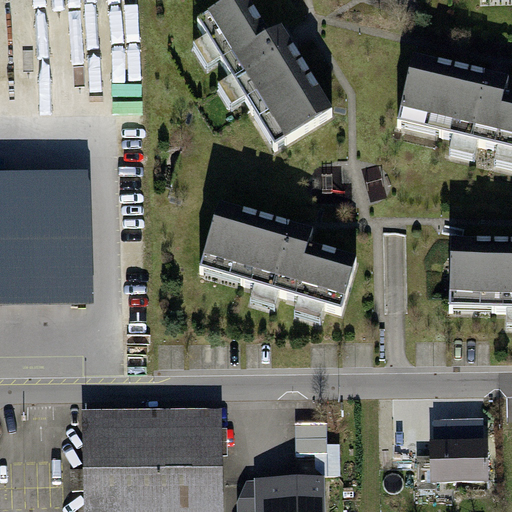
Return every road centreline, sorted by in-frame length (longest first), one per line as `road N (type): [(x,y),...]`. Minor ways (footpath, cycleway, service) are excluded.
road 1 (residential): [(0,392),(511,382)]
road 2 (unknown): [(110,390),(109,170),(98,130),(0,123)]
